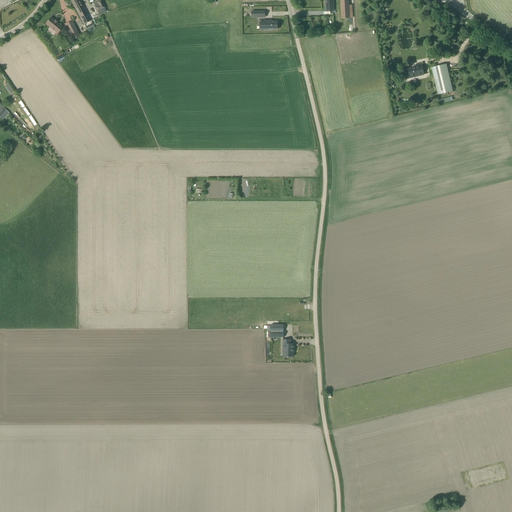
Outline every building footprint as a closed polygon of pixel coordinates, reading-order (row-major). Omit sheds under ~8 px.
[(82,21),(84,24),(90,21),(88,17),(79,0),(70,0),(82,21)] [(96,12),(100,10),(105,8),(101,0),(100,0),(97,2),(98,5),(94,7),(96,12)] [(334,11),(332,0),(324,0),(326,11),(334,11)] [(340,0),(341,19),(349,18),(348,0),(340,0)] [(54,21),(50,18),(45,24),(57,34),(62,27),(56,22),(57,22),(56,22),(55,21),(55,20),(54,21)] [(260,25),(264,25),(264,29),(278,29),(277,21),(271,21),(271,20),(264,20),(264,22),(260,22),(260,25)] [(65,24),(70,35),(77,32),(72,21),(65,24)] [(84,24),(84,25),(86,29),(93,25),(91,21),(90,21),(84,24)] [(446,64),(431,67),(438,95),(452,91),(446,64)] [(421,65),(415,66),(415,67),(408,69),(410,78),(410,77),(416,76),(417,76),(424,75),(421,65)] [(270,338),(283,337),(283,331),(283,326),(270,326),(270,331),(270,338)] [(284,357),(293,357),(293,349),(294,349),(294,344),(290,344),(290,340),(283,340),(283,349),(284,349),(284,357)]
